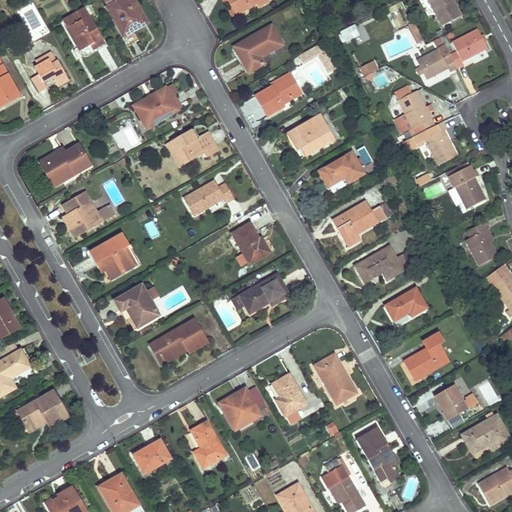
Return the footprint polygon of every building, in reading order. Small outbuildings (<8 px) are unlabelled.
[(108,6),(106,7),(128,44),(139,38),(133,29),(146,22),(133,0),(118,0),(116,1),(115,2),(108,5),(108,6)] [(227,0),(235,14),(255,3),(259,0),(227,0)] [(427,0),(442,27),(461,17),(453,2),(451,0),(427,0)] [(67,27),(88,16),(82,7),(62,19),(67,27)] [(67,27),(74,39),(80,51),(93,44),(96,48),(104,44),(88,16),(67,27)] [(417,30),(414,24),(408,27),(411,33),(417,30)] [(249,72),(257,67),(264,63),(261,57),(283,45),(271,25),(235,47),(249,72)] [(342,46),(360,37),(355,26),(337,34),(342,46)] [(423,41),(417,30),(411,33),(417,45),(423,41)] [(461,62),(487,49),(477,30),(451,43),(456,52),(449,55),(456,69),(463,65),(461,62)] [(438,50),(416,62),(426,81),(448,69),(450,72),(456,69),(449,55),(440,38),(433,41),(438,50)] [(89,56),(105,48),(104,44),(96,48),(93,44),(80,51),(78,53),(79,54),(81,55),(82,57),(83,57),(85,57),(86,57),(89,56)] [(319,58),(327,72),(336,67),(328,50),(320,54),(316,47),(298,57),(303,66),(319,58)] [(39,74),(35,76),(32,78),(39,91),(47,87),(44,83),(54,78),(59,86),(67,82),(51,52),(36,60),(38,65),(35,66),(39,74)] [(0,106),(9,102),(19,97),(0,63),(0,106)] [(371,65),(361,71),(364,77),(374,72),(371,65)] [(289,73),(270,84),(272,86),(291,75),(289,73)] [(269,115),(276,111),(284,106),(281,103),(300,92),(291,75),(272,86),(257,95),(269,115)] [(159,117),(175,107),(171,99),(175,97),(177,95),(171,85),(135,106),(147,127),(160,119),(159,117)] [(417,92),(398,101),(412,130),(417,127),(421,134),(434,127),(417,92)] [(175,107),(177,110),(181,107),(175,97),(171,99),(175,107)] [(175,107),(159,117),(160,119),(177,110),(175,107)] [(287,134),(293,146),(300,158),(334,138),(320,115),(287,134)] [(425,142),(437,166),(456,156),(443,131),(445,130),(442,123),(434,127),(421,134),(415,137),(403,143),(408,152),(423,144),(423,143),(425,142)] [(129,125),(119,134),(132,147),(141,138),(129,125)] [(415,137),(421,134),(417,127),(412,130),(415,137)] [(208,133),(199,137),(196,139),(191,131),(171,142),(183,163),(204,151),(206,155),(217,149),(212,141),(208,133)] [(167,145),(178,166),(183,163),(171,142),(167,145)] [(60,155),(59,153),(58,151),(44,159),(52,174),(56,171),(61,181),(90,165),(79,145),(60,155)] [(330,186),(338,181),(346,177),(349,181),(364,172),(351,152),(320,171),(330,186)] [(40,161),(53,186),(61,181),(56,171),(52,174),(44,159),(40,161)] [(474,178),(477,177),(474,170),(472,171),(469,166),(461,171),(460,168),(446,176),(453,189),(455,188),(466,210),(485,200),(474,178)] [(459,167),(445,174),(446,176),(460,168),(459,167)] [(419,179),(422,186),(431,181),(428,177),(425,176),(419,179)] [(215,182),(185,199),(194,216),(224,199),(227,204),(234,199),(226,184),(219,188),(215,182)] [(97,213),(84,192),(63,205),(67,214),(71,211),(73,215),(65,220),(71,230),(76,227),(80,235),(115,215),(110,206),(97,213)] [(351,243),(356,241),(360,239),(357,234),(386,217),(381,208),(373,212),(366,201),(334,220),(338,228),(342,227),(351,243)] [(67,214),(62,217),(65,220),(73,215),(71,211),(67,214)] [(150,238),(159,234),(153,220),(144,224),(150,238)] [(485,222),(466,233),(469,239),(465,242),(479,267),(498,257),(490,243),(484,231),(487,230),(488,229),(485,222)] [(275,250),(270,243),(267,235),(259,239),(251,224),(233,234),(249,264),(275,250)] [(71,230),(75,238),(80,235),(76,227),(71,230)] [(338,228),(348,245),(351,243),(342,227),(338,228)] [(493,241),(487,230),(484,231),(490,243),(493,241)] [(112,279),(125,271),(139,263),(131,249),(133,248),(130,244),(128,245),(122,234),(91,252),(102,272),(106,269),(112,279)] [(365,282),(374,277),(383,272),(387,280),(403,271),(396,258),(390,247),(356,265),(365,282)] [(409,267),(402,255),(396,258),(403,271),(409,267)] [(511,279),(502,266),(485,279),(509,310),(506,313),(510,319),(511,317),(511,279)] [(267,303),(266,302),(269,300),(272,305),(289,295),(277,274),(241,295),(247,305),(251,312),(267,303)] [(115,301),(118,306),(121,311),(127,307),(138,327),(159,315),(142,285),(115,301)] [(406,313),(405,312),(409,310),(412,316),(427,307),(416,289),(386,305),(394,320),(406,313)] [(238,310),(247,305),(241,295),(233,300),(238,310)] [(0,301),(0,337),(19,327),(4,299),(0,301)] [(121,311),(132,331),(138,327),(127,307),(121,311)] [(165,359),(176,353),(187,347),(189,350),(190,352),(207,342),(194,319),(155,342),(165,359)] [(511,328),(510,330),(506,334),(499,338),(499,339),(502,344),(511,336),(511,328)] [(499,338),(506,334),(503,330),(496,334),(499,338)] [(439,333),(432,337),(424,341),(429,350),(418,357),(416,354),(405,360),(416,379),(448,361),(438,344),(444,341),(439,333)] [(15,342),(0,350),(0,357),(2,361),(0,362),(0,398),(41,374),(35,363),(30,366),(21,350),(20,351),(15,342)] [(149,345),(162,365),(189,350),(187,347),(176,353),(165,359),(155,342),(149,345)] [(95,360),(90,351),(81,356),(86,365),(95,360)] [(337,405),(347,399),(357,393),(334,354),(314,366),(337,405)] [(272,384),(276,391),(280,397),(276,399),(285,416),(286,415),(297,409),(305,404),(289,374),(272,384)] [(488,407),(502,399),(491,380),(477,388),(488,407)] [(472,393),(467,396),(462,399),(454,385),(435,396),(449,419),(478,403),(472,393)] [(235,430),(248,423),(261,415),(246,389),(220,403),(235,430)] [(19,411),(28,427),(45,418),(48,422),(49,425),(67,416),(54,392),(19,411)] [(472,416),(483,410),(480,403),(468,409),(472,416)] [(297,409),(286,415),(291,424),(302,418),(297,409)] [(473,453),(481,448),(489,444),(492,449),(511,439),(497,415),(463,435),(473,453)] [(28,427),(31,432),(48,422),(45,418),(28,427)] [(191,430),(196,439),(202,448),(195,452),(204,468),(226,455),(206,422),(191,430)] [(400,477),(397,471),(393,466),(398,463),(377,428),(356,440),(383,486),(400,477)] [(160,442),(155,445),(149,448),(149,447),(134,455),(144,474),(170,459),(160,442)] [(253,454),(245,458),(252,469),(259,465),(253,454)] [(328,474),(322,477),(328,488),(330,487),(332,486),(341,501),(347,511),(355,511),(365,506),(338,459),(324,467),(328,474)] [(511,469),(509,471),(508,470),(507,468),(478,484),(487,502),(502,494),(503,496),(511,491),(511,469)] [(114,511),(126,511),(128,511),(138,505),(121,475),(100,487),(114,511)] [(287,511),(313,511),(298,485),(279,496),(287,511)] [(330,487),(338,503),(341,501),(332,486),(330,487)] [(51,511),(85,511),(72,488),(57,496),(59,498),(48,505),(51,511)] [(487,502),(489,504),(503,496),(502,494),(487,502)] [(57,495),(46,502),(48,505),(59,498),(57,496),(57,495)]
